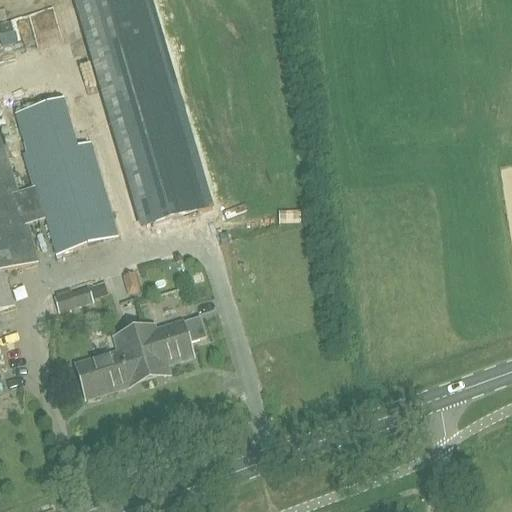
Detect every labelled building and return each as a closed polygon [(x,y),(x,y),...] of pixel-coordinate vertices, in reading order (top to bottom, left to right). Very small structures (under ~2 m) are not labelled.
[(43,38),(0,43),(0,84),(43,79),(44,82),(64,79),(63,73),(47,75),(43,38)] [(0,136),(0,311),(12,307),(4,280),(7,279),(5,273),(37,263),(25,226),(43,221),(54,258),(116,240),(89,146),(74,150),(61,103),(13,117),(24,156),(20,157),(29,188),(16,192),(0,136)] [(166,208),(149,210),(152,230),(169,227),(166,208)] [(92,304),(88,291),(55,301),(59,314),(92,304)] [(76,368),(86,401),(168,376),(165,368),(193,359),(188,346),(209,340),(202,319),(155,334),(153,329),(114,340),(119,355),(76,368)]
